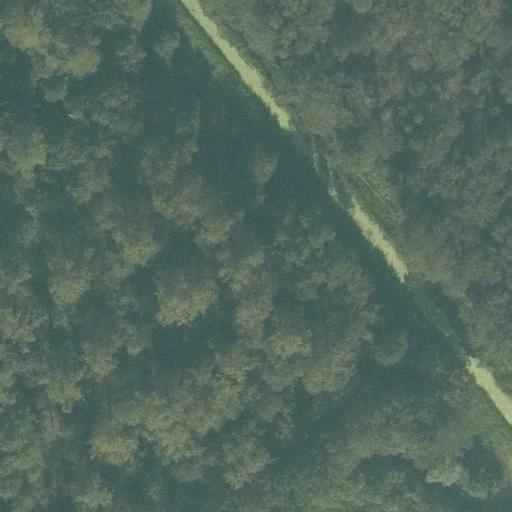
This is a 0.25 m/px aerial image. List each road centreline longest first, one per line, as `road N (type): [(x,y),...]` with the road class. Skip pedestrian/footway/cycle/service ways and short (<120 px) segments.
road 1 (track): [(152,0),(511,466)]
road 2 (track): [(511,490),(459,489),(392,439),(366,434),(336,441),(212,511)]
